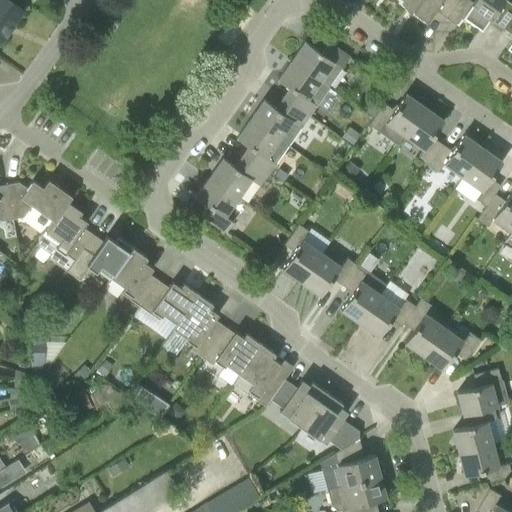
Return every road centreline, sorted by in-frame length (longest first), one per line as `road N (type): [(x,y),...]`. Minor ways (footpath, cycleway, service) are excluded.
road 1 (residential): [(433,511),(411,425),(286,338),(271,305),(157,226),(148,191)]
road 2 (residential): [(148,191),(177,146),(208,132),(244,77),(251,41),(283,0)]
road 3 (residential): [(148,191),(112,197),(2,119)]
road 4 (residential): [(2,119),(83,4)]
road 5 (residential): [(511,136),(420,78),(415,67)]
